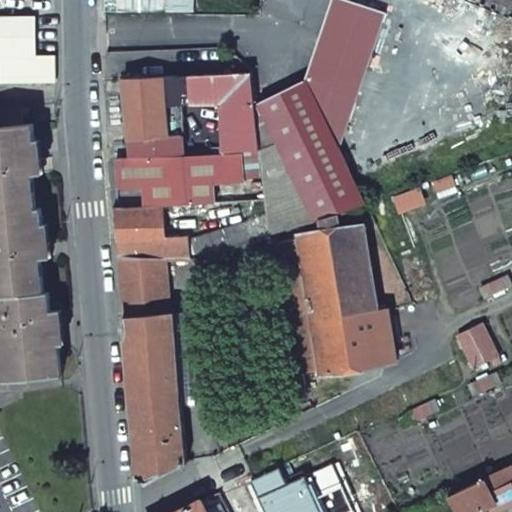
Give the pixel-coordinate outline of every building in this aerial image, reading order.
[(104,0),(105,11),(164,11),(164,0),(104,0)] [(164,0),(164,11),(196,11),(195,0),(164,0)] [(200,0),(200,10),(200,11),(259,10),(259,0),(200,0)] [(259,103),(316,219),(366,203),(340,151),(386,13),(347,0),(332,0),(306,80),(259,103)] [(35,16),(0,16),(0,56),(36,56),(35,16)] [(0,81),(35,81),(36,56),(0,56),(0,81)] [(54,56),(36,56),(35,81),(55,81),(54,56)] [(126,129),(129,156),(185,154),(183,135),(170,135),(165,86),(190,84),(191,104),(221,104),(225,151),(240,151),(261,150),(253,72),(121,78),(126,129)] [(165,86),(170,135),(183,135),(181,105),(191,104),(190,84),(165,86)] [(0,123),(22,120),(22,106),(0,109),(0,123)] [(0,123),(0,315),(1,316),(7,380),(61,374),(59,344),(66,344),(65,327),(64,319),(64,309),(53,310),(52,291),(46,291),(44,257),(53,257),(53,247),(52,239),(51,223),(45,223),(44,208),(37,208),(35,174),(45,173),(44,164),(42,139),(37,139),(35,123),(23,125),(22,120),(0,123)] [(165,205),(214,202),(213,185),(242,182),(240,151),(225,151),(185,154),(129,156),(114,156),(117,188),(142,185),(144,205),(165,205)] [(117,224),(118,255),(167,257),(191,258),(189,242),(189,234),(167,237),(165,205),(144,205),(113,208),(114,223),(117,224)] [(189,242),(191,258),(199,258),(270,235),(268,217),(189,242)] [(364,224),(300,234),(300,237),(323,373),(344,369),(397,360),(389,309),(378,310),(364,224)] [(300,237),(279,241),(303,388),(324,384),(323,373),(300,237)] [(118,255),(124,317),(171,312),(166,264),(167,264),(167,257),(118,255)] [(171,312),(124,317),(139,477),(140,478),(143,480),(149,485),(189,464),(178,329),(174,329),(173,311),(171,312)] [(458,334),(474,367),(493,358),(496,364),(502,362),(484,322),(458,334)] [(324,384),(346,381),(344,369),(323,373),(324,384)] [(511,466),(450,495),(459,511),(480,511),(498,504),(500,510),(511,503),(511,466)] [(208,511),(203,500),(178,511),(208,511)]
